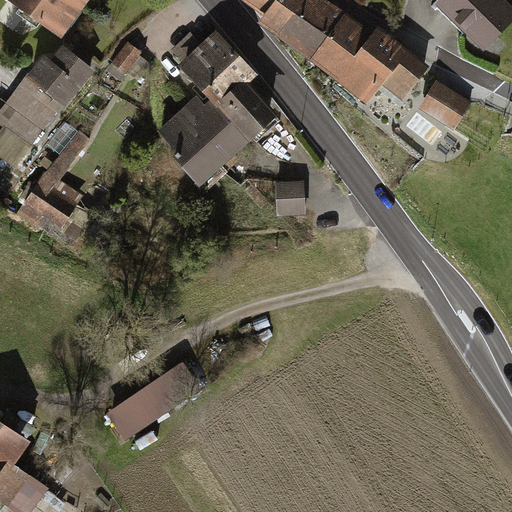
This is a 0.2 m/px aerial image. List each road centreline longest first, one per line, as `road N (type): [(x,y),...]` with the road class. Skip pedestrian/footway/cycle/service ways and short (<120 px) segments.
road 1 (tertiary): [(511,398),(401,236),(218,0)]
road 2 (track): [(0,395),(84,403),(231,318),(353,292),(421,264)]
road 3 (track): [(511,92),(339,0)]
